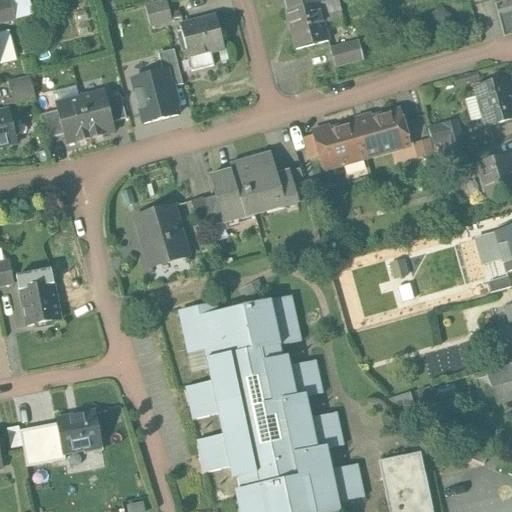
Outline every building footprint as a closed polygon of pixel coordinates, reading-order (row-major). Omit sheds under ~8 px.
[(10,0),(0,2),(0,24),(15,20),(10,0)] [(316,0),(283,0),(286,12),(318,4),(316,0)] [(334,0),(318,4),(286,12),(296,51),(328,43),(321,17),(341,12),(337,0),(334,0)] [(166,2),(145,8),(150,27),(171,22),(166,2)] [(511,31),(511,10),(498,15),(505,34),(511,31)] [(216,18),(180,27),(192,72),(213,67),(210,54),(224,50),(216,18)] [(358,43),(329,50),(334,68),(363,61),(358,43)] [(132,80),(144,125),(178,116),(166,71),(132,80)] [(30,78),(9,84),(14,104),(35,98),(30,78)] [(511,95),(508,80),(476,89),(486,127),(511,120),(511,95)] [(104,92),(80,99),(91,140),(103,137),(102,136),(114,132),(112,123),(106,99),(104,92)] [(120,95),(106,99),(112,123),(126,119),(120,95)] [(80,99),(55,105),(57,112),(63,135),(66,145),(78,142),(78,143),(91,140),(80,99)] [(8,112),(0,113),(0,147),(16,144),(8,112)] [(57,112),(41,116),(47,140),(63,135),(57,112)] [(409,146),(399,112),(369,120),(375,140),(362,144),(367,158),(409,146)] [(368,116),(355,120),(356,124),(362,144),(375,140),(369,120),(368,116)] [(456,122),(428,130),(432,145),(447,141),(451,155),(465,151),(456,122)] [(356,124),(328,132),(334,152),(320,156),(324,170),(367,158),(362,144),(356,124)] [(327,128),(313,132),(320,156),(334,152),(328,132),(327,128)] [(465,151),(451,155),(455,169),(469,166),(465,151)] [(231,171),(244,219),(298,204),(295,193),(289,172),(276,176),(270,154),(239,162),(240,168),(231,171)] [(455,169),(451,155),(423,163),(427,177),(455,169)] [(511,167),(509,156),(477,165),(488,203),(511,196),(511,167)] [(300,169),(289,172),(295,193),(306,190),(300,169)] [(223,225),(244,219),(231,171),(210,177),(215,197),(223,223),(223,225)] [(215,197),(204,200),(212,227),(223,223),(215,197)] [(203,198),(191,202),(199,231),(212,227),(204,200),(203,198)] [(173,207),(135,218),(150,269),(187,258),(173,207)] [(511,229),(495,234),(506,272),(511,270),(511,229)] [(9,263),(0,264),(0,286),(13,284),(9,263)] [(50,272),(17,279),(27,327),(60,321),(50,272)] [(508,278),(488,284),(490,294),(511,288),(508,278)] [(259,283),(245,290),(251,301),(264,294),(259,283)] [(432,511),(420,454),(379,463),(388,511),(340,511),(339,504),(364,498),(357,465),(332,471),(328,450),(344,447),(336,414),(311,419),(307,398),(323,394),(315,361),(289,367),(287,357),(283,358),(280,347),(301,342),(291,297),(218,313),(228,358),(206,363),(211,382),(185,388),(193,421),(218,415),(222,436),(197,441),(204,474),(230,469),(232,480),(237,479),(239,491),(235,492),(239,511),(432,511)] [(216,303),(178,312),(187,354),(204,351),(206,363),(228,358),(218,313),(216,303)] [(511,364),(510,365),(488,372),(497,404),(511,400),(511,364)] [(93,413),(58,420),(65,454),(86,450),(86,452),(101,450),(93,413)] [(47,457),(27,461),(31,482),(51,478),(47,457)]
